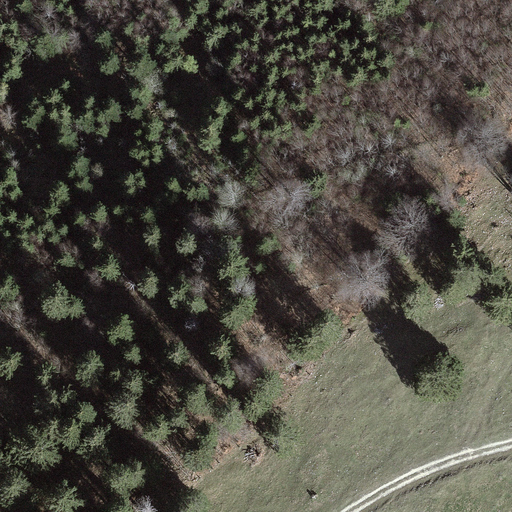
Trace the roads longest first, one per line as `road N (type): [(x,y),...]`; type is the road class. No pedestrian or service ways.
road 1 (track): [(344,511),(409,475),(511,443)]
road 2 (track): [(511,337),(499,359),(479,452)]
